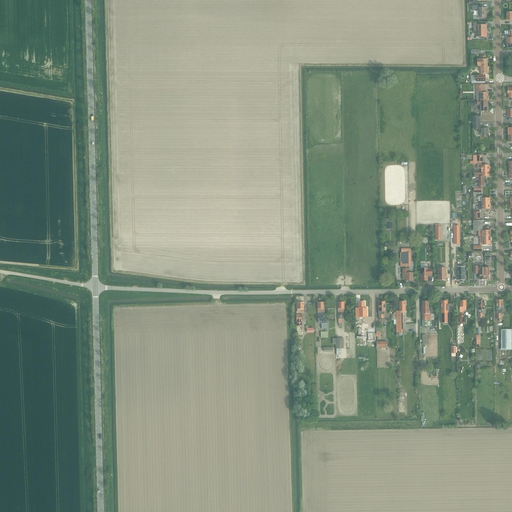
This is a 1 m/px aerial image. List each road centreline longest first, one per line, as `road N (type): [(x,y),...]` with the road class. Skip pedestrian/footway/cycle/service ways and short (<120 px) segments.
road 1 (tertiary): [(95,288),(88,0)]
road 2 (tertiary): [(100,511),(95,288)]
road 3 (residential): [(501,289),(498,78)]
road 4 (residential): [(291,292),(501,289)]
road 5 (unclassified): [(95,288),(291,292)]
